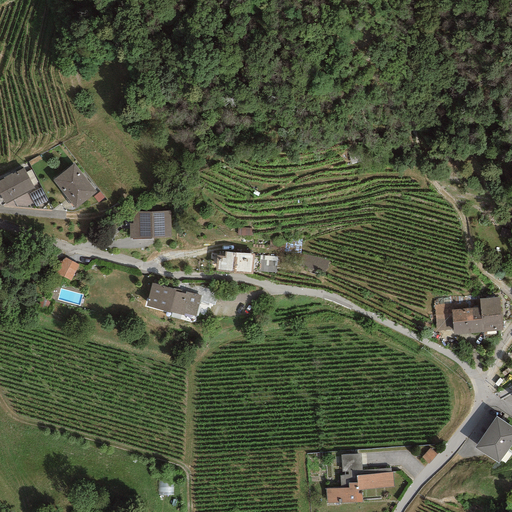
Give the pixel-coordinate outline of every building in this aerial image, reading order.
[(97,192),(74,164),(53,180),(76,209),(97,192)] [(34,188),(23,168),(0,180),(0,195),(5,204),(34,188)] [(36,207),(47,201),(40,188),(29,194),(36,207)] [(98,203),(104,197),(99,192),(93,197),(98,203)] [(129,212),(130,239),(171,237),(170,211),(129,212)] [(510,230),(502,227),(499,234),(507,237),(510,230)] [(252,228),(237,228),(237,235),(252,236),(252,228)] [(217,255),(215,271),(252,274),(254,255),(224,252),(224,256),(217,255)] [(328,259),(304,254),(302,265),(326,269),(328,259)] [(277,257),(260,255),(258,271),(276,273),(277,257)] [(79,265),(64,257),(56,273),(71,281),(79,265)] [(152,283),(146,306),(169,312),(169,311),(183,315),(184,313),(196,316),(201,295),(185,291),(185,293),(176,291),(176,289),(152,283)] [(453,330),(454,335),(502,330),(499,297),(480,299),(480,307),(451,310),(453,330)] [(50,302),(40,299),(38,306),(47,309),(50,302)] [(434,305),(436,331),(444,330),(453,330),(451,310),(451,304),(434,305)] [(511,444),(511,427),(497,417),(475,447),(498,464),(511,444)] [(437,454),(430,449),(422,458),(429,464),(437,454)] [(362,470),(361,453),(341,455),(342,472),(344,472),(362,470)] [(358,491),(394,487),(393,472),(391,472),(391,468),(362,470),(344,472),(345,475),(340,476),(341,488),(326,489),(327,503),(362,502),(362,493),(358,493),(358,491)]
